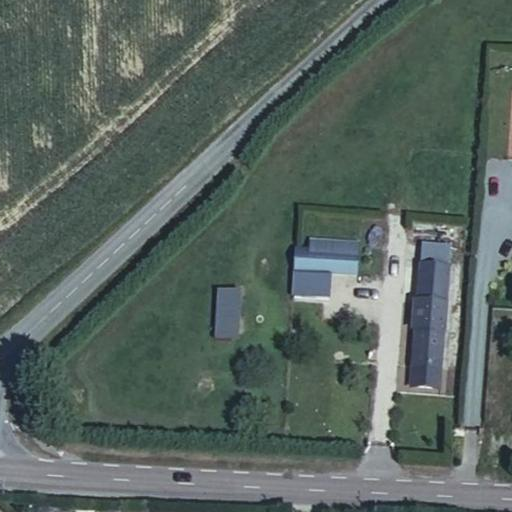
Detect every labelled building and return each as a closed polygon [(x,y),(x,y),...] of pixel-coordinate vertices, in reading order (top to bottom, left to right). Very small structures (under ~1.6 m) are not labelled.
[(311,236),(310,247),(295,246),(292,296),(331,298),(333,272),(358,273),(360,239),(311,236)] [(403,316),(411,316),(413,280),(438,281),(439,261),(406,260),(403,316)] [(432,396),(438,281),(413,280),(411,316),(403,316),(402,342),(410,342),(408,377),(400,377),(400,395),(432,396)] [(239,338),(241,287),(217,286),(215,337),(239,338)] [(410,342),(402,342),(400,377),(408,377),(410,342)]
